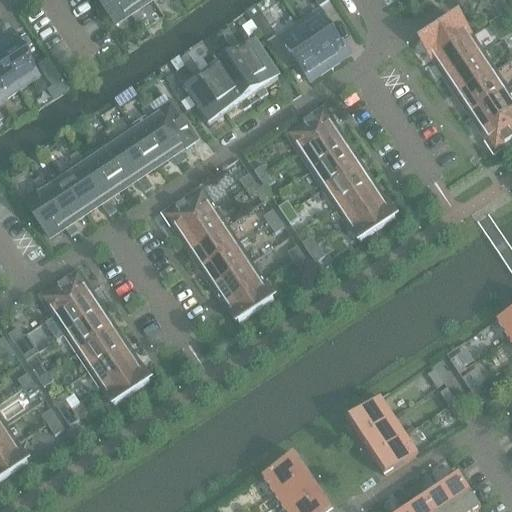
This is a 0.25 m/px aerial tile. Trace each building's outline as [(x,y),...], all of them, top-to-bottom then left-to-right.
[(141,23),(125,0),(98,0),(115,25),(130,15),(137,26),(141,23)] [(152,1),(151,0),(125,0),(141,23),(145,21),(138,10),(152,1)] [(329,3),(327,0),(312,0),(319,10),(329,3)] [(509,11),(503,1),(493,7),(500,17),(509,11)] [(511,23),(511,14),(509,11),(500,17),(507,27),(511,23)] [(276,38),(262,16),(252,23),(266,45),(276,38)] [(346,54),(323,19),(304,32),(327,66),(346,54)] [(435,62),(470,39),(458,20),(423,44),(435,62)] [(327,66),(304,32),(300,26),(279,40),(307,80),(327,66)] [(229,32),(222,37),(229,47),(236,42),(229,32)] [(34,74),(12,39),(2,46),(0,43),(0,65),(15,87),(34,74)] [(447,80),(482,57),(470,39),(435,62),(447,80)] [(279,82),(254,45),(242,52),(236,42),(229,47),(235,57),(264,100),(268,97),(264,91),(279,82)] [(264,100),(235,57),(219,68),(248,111),(251,109),(247,103),(257,96),(261,102),(264,100)] [(459,98),(494,75),(482,57),(447,80),(459,98)] [(189,58),(183,63),(189,73),(196,69),(189,58)] [(61,82),(47,61),(37,67),(51,89),(61,82)] [(0,96),(15,87),(0,65),(0,96)] [(248,111),(219,68),(202,79),(227,116),(240,108),(244,113),(248,111)] [(227,116),(202,79),(196,69),(189,73),(196,83),(184,90),(209,128),(227,116)] [(471,116),(506,93),(494,75),(459,98),(471,116)] [(173,78),(166,82),(172,91),(179,87),(173,78)] [(483,134),(511,114),(511,102),(506,93),(471,116),(483,134)] [(194,142),(188,132),(191,130),(183,118),(179,120),(171,108),(156,117),(150,107),(146,110),(183,165),(187,163),(180,152),(184,149),(186,152),(196,145),(194,142)] [(336,132),(331,124),(334,122),(324,108),(299,125),(301,129),(289,137),(301,155),(336,132)] [(183,165),(146,110),(142,112),(149,123),(135,132),(158,167),(172,158),(179,168),(183,165)] [(511,114),(483,134),(488,143),(485,144),(494,158),(511,146),(511,114)] [(158,167),(135,132),(121,141),(114,131),(110,134),(149,193),(153,191),(144,176),(158,167)] [(313,174),(348,150),(336,132),(301,155),(313,174)] [(149,193),(110,134),(106,136),(113,147),(99,156),(122,190),(136,181),(145,196),(149,193)] [(325,191),(360,168),(348,150),(313,174),(325,191)] [(122,190),(99,156),(85,165),(78,155),(74,157),(113,217),(117,214),(108,200),(122,190)] [(113,217),(74,157),(70,160),(77,170),(63,180),(86,215),(100,205),(110,220),(113,217)] [(270,176),(264,168),(255,174),(260,183),(270,176)] [(337,210),(372,186),(360,168),(325,191),(337,210)] [(276,185),(270,176),(260,183),(266,191),(276,185)] [(255,186),(250,177),(240,184),(246,192),(255,186)] [(86,215),(63,180),(49,189),(42,179),(38,181),(75,237),(79,234),(72,224),(86,215)] [(75,237),(38,181),(34,184),(41,194),(26,204),(49,239),(64,229),(71,240),(75,237)] [(252,201),(261,195),(255,186),(246,192),(252,201)] [(349,227),(384,204),(372,186),(337,210),(349,227)] [(179,236),(214,213),(202,195),(190,203),(187,199),(162,216),(171,230),(174,228),(179,236)] [(294,212),(288,204),(278,210),(284,219),(294,212)] [(361,246),(396,223),(384,204),(349,227),(361,246)] [(300,221),(294,212),(284,219),(290,227),(300,221)] [(191,254),(226,231),(214,213),(179,236),(191,254)] [(270,228),(279,222),(273,213),(264,220),(270,228)] [(275,237),(285,231),(279,222),(270,228),(275,237)] [(203,272),(238,249),(226,231),(191,254),(203,272)] [(319,250),(312,240),(302,246),(309,256),(319,250)] [(215,290),(250,267),(238,249),(203,272),(215,290)] [(304,259),(297,249),(288,256),(294,266),(304,259)] [(316,266),(325,260),(319,250),(309,256),(316,266)] [(311,269),(304,259),(294,266),(301,276),(311,269)] [(227,308),(262,285),(250,267),(215,290),(227,308)] [(90,296),(85,287),(88,286),(79,272),(53,289),(55,292),(43,300),(55,319),(90,296)] [(239,327),(274,304),(262,285),(227,308),(239,327)] [(68,337),(102,314),(90,296),(55,319),(68,337)] [(79,355),(114,332),(102,314),(68,337),(79,355)] [(511,314),(497,325),(510,344),(511,342),(511,314)] [(24,340),(18,331),(9,337),(15,346),(24,340)] [(92,373),(126,350),(114,332),(79,355),(92,373)] [(30,348),(24,340),(15,346),(20,355),(30,348)] [(10,349),(4,341),(0,343),(0,355),(0,356),(10,349)] [(15,358),(10,349),(0,356),(6,364),(15,358)] [(103,391),(138,368),(126,350),(92,373),(103,391)] [(467,372),(463,367),(457,358),(450,363),(459,377),(467,372)] [(48,376),(42,367),(33,373),(38,382),(48,376)] [(116,409),(151,386),(138,368),(103,391),(116,409)] [(445,387),(436,373),(428,378),(437,392),(445,387)] [(54,384),(48,376),(38,382),(44,391),(54,384)] [(472,380),(470,376),(462,381),(471,395),(479,390),(472,380)] [(33,385),(28,377),(18,383),(24,392),(33,385)] [(39,394),(33,385),(24,392),(30,400),(39,394)] [(479,391),(479,390),(471,395),(480,409),(488,404),(479,391)] [(457,405),(448,391),(440,396),(449,409),(457,405)] [(382,401),(349,423),(362,442),(395,420),(382,401)] [(63,419),(73,413),(66,403),(56,409),(63,419)] [(466,418),(457,405),(449,409),(458,423),(466,418)] [(58,423),(52,412),(42,419),(49,429),(58,423)] [(79,423),(73,413),(63,419),(70,429),(79,423)] [(395,420),(362,442),(374,460),(407,438),(395,420)] [(65,433),(58,423),(49,429),(55,439),(65,433)] [(0,459),(16,448),(4,431),(0,433),(0,459)] [(407,438),(374,460),(386,479),(419,457),(407,438)] [(0,486),(29,467),(16,448),(0,459),(0,486)] [(296,458),(262,480),(275,499),(308,477),(296,458)] [(283,511),(295,511),(320,496),(308,477),(275,499),(283,511)] [(478,511),(481,510),(460,478),(440,490),(454,511),(478,511)] [(454,511),(440,490),(423,502),(430,511),(454,511)] [(331,511),(320,496),(295,511),(331,511)] [(430,511),(423,502),(407,511),(430,511)]
